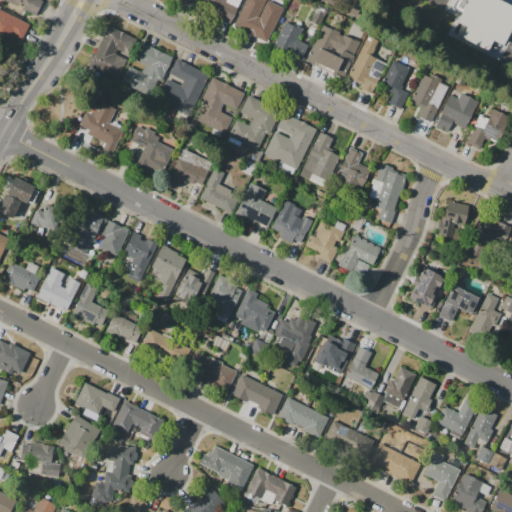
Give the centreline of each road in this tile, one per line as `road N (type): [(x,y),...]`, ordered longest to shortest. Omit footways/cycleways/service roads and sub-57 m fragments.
road 1 (residential): [(511,388),(1,132)]
road 2 (residential): [(404,511),(0,311)]
road 3 (residential): [(118,0),(511,198)]
road 4 (residential): [(436,161),(369,317)]
road 5 (tertiary): [(81,0),(0,134)]
